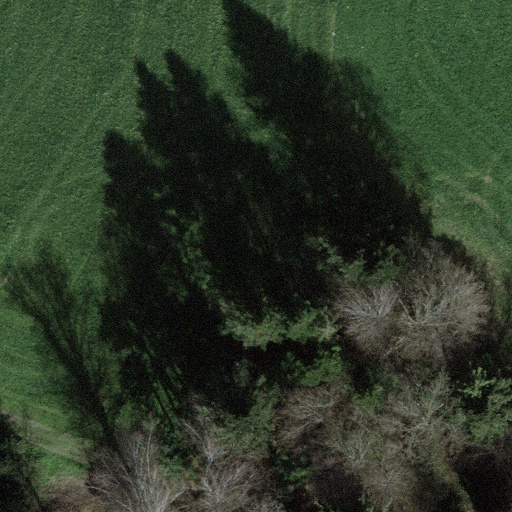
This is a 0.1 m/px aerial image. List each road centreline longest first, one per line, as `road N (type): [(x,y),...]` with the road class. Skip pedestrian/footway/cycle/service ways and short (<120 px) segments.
road 1 (track): [(104,511),(90,422),(171,386),(279,284),(322,264),(393,260),(437,276),(511,345)]
road 2 (track): [(0,381),(90,422),(42,511)]
